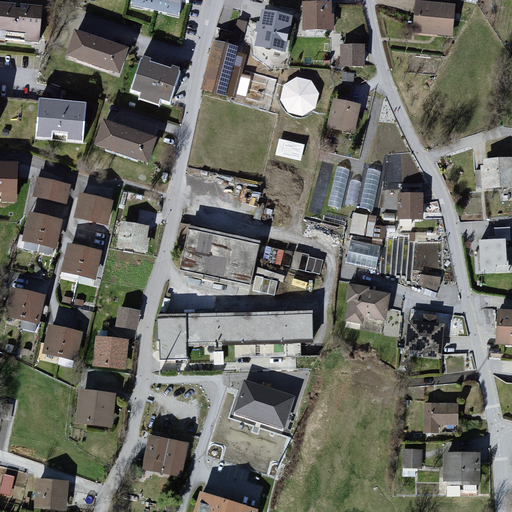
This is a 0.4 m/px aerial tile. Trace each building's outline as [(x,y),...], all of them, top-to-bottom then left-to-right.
[(183,0),(130,0),(131,1),(180,14),(183,0)] [(454,5),(416,3),(414,30),(452,33),(454,5)] [(330,27),(330,6),(305,6),(306,28),(330,27)] [(43,13),(0,9),(0,40),(9,41),(10,35),(30,36),(29,46),(40,46),(43,13)] [(293,19),(265,12),(257,46),(285,53),(293,19)] [(248,22),(237,20),(233,39),(244,41),(248,22)] [(128,49),(76,33),(69,56),(121,72),(128,49)] [(239,50),(216,44),(206,84),(229,90),(239,50)] [(360,67),(359,48),(333,50),(335,69),(360,67)] [(140,61),(131,90),(146,94),(144,99),(164,105),(165,100),(176,104),(185,74),(140,61)] [(309,81),(298,78),(285,86),(282,99),(289,110),(302,113),(313,107),(317,94),(309,81)] [(354,129),(359,104),(332,99),(327,123),(354,129)] [(86,107),(41,102),(37,138),(55,140),(56,134),(67,135),(66,141),(82,142),(86,107)] [(153,138),(100,122),(94,141),(146,158),(153,138)] [(276,153),(301,160),(305,143),(280,137),(276,153)] [(511,161),(511,157),(482,160),(484,190),(511,186),(511,161)] [(341,207),(351,167),(338,164),(328,203),(341,207)] [(16,167),(0,166),(0,200),(15,201),(16,167)] [(374,208),(383,169),(369,166),(360,205),(374,208)] [(38,180),(34,196),(64,202),(67,186),(38,180)] [(316,185),(309,209),(321,212),(328,188),(316,185)] [(246,189),(242,203),(253,205),(257,191),(246,189)] [(420,194),(397,195),(398,220),(421,219),(420,194)] [(78,196),(75,216),(107,222),(110,202),(78,196)] [(354,211),(351,231),(366,233),(368,213),(354,211)] [(25,241),(38,244),(45,217),(31,214),(25,241)] [(369,214),(367,234),(375,234),(376,215),(369,214)] [(45,217),(38,244),(55,248),(61,221),(45,217)] [(120,223),(116,246),(144,250),(147,227),(120,223)] [(377,224),(374,236),(384,239),(387,227),(377,224)] [(254,243),(187,228),(178,271),(244,285),(254,243)] [(480,241),(482,269),(496,268),(495,265),(507,264),(505,240),(509,240),(509,228),(495,229),(496,240),(480,241)] [(377,246),(347,241),(343,263),(373,268),(377,246)] [(78,275),(84,247),(68,243),(62,271),(78,275)] [(84,247),(78,275),(95,278),(101,251),(84,247)] [(439,278),(421,274),(418,286),(436,290),(439,278)] [(382,319),(385,296),(368,293),(368,289),(344,285),(342,300),(347,301),(344,320),(361,322),(362,316),(382,319)] [(22,319),(28,293),(13,290),(8,316),(22,319)] [(28,293),(22,319),(38,322),(44,296),(28,293)] [(122,308),(119,325),(134,328),(137,311),(122,308)] [(311,312),(184,316),(185,340),(185,344),(312,340),(311,312)] [(424,323),(436,324),(437,316),(425,315),(424,323)] [(495,345),(511,344),(511,315),(495,315),(495,345)] [(159,341),(185,340),(184,316),(158,317),(159,341)] [(442,326),(407,324),(406,345),(421,345),(421,354),(440,355),(442,326)] [(59,356),(64,328),(50,325),(45,354),(59,356)] [(64,328),(59,356),(75,359),(80,331),(64,328)] [(99,338),(96,366),(126,370),(129,341),(99,338)] [(185,340),(159,341),(159,363),(185,362),(185,344),(185,340)] [(247,382),(237,413),(280,428),(291,396),(247,382)] [(79,391),(75,423),(109,427),(113,395),(79,391)] [(454,425),(454,406),(427,405),(427,425),(454,425)] [(183,443),(151,437),(145,469),(178,474),(183,443)] [(417,453),(401,452),(400,469),(416,470),(417,453)] [(479,484),(478,453),(441,454),(442,485),(479,484)] [(1,493),(12,494),(15,475),(4,473),(1,493)] [(42,480),(40,510),(63,511),(65,481),(42,480)] [(200,494),(194,511),(250,511),(252,509),(200,494)]
